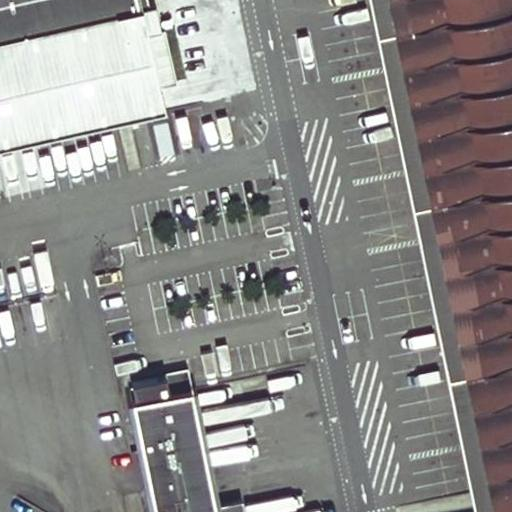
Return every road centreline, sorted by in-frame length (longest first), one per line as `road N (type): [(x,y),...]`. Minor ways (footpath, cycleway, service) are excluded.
road 1 (unknown): [(75,385),(331,336)]
road 2 (unknown): [(66,298),(313,248)]
